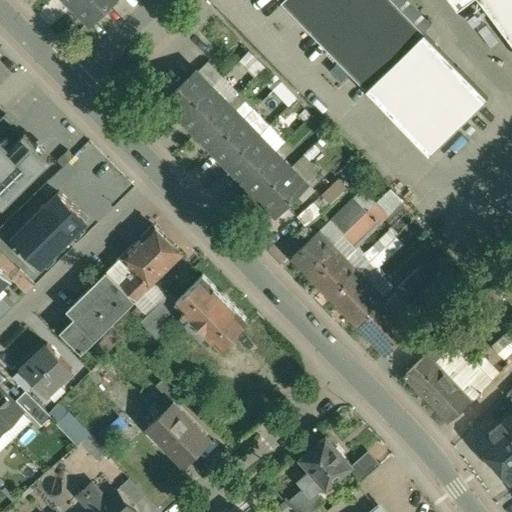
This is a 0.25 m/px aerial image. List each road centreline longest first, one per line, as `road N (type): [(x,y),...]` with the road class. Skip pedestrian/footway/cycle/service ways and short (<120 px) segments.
road 1 (tertiary): [(349,366),(161,174)]
road 2 (residential): [(161,174),(0,331)]
road 3 (residential): [(182,511),(349,366)]
road 4 (tertiary): [(476,511),(349,366)]
road 5 (unclassified): [(194,0),(89,97)]
road 6 (tertiary): [(89,97),(0,7)]
